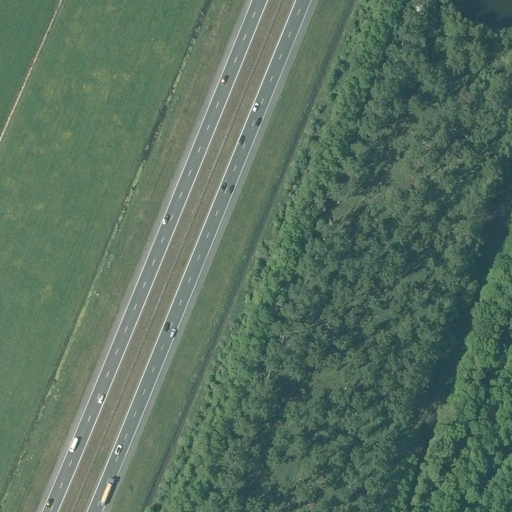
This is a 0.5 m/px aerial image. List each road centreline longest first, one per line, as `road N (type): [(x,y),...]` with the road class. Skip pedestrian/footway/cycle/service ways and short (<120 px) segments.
road 1 (motorway): [(260,0),(48,511)]
road 2 (motorway): [(93,511),(303,0)]
